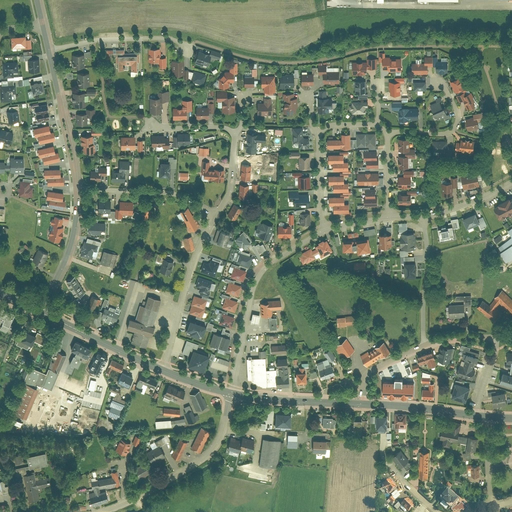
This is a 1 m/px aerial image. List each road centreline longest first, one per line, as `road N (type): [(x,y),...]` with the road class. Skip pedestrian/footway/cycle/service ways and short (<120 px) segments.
road 1 (residential): [(511,21),(366,23),(281,37),(164,10),(81,14)]
road 2 (residential): [(324,230),(258,277),(229,395)]
road 3 (residential): [(229,395),(220,436),(195,468),(101,511)]
road 4 (residential): [(162,371),(213,215)]
road 5 (residential): [(213,215),(180,195),(76,187)]
road 6 (residential): [(52,49),(167,38),(187,51)]
road 7 (primary): [(162,371),(38,311)]
road 8 (primary): [(362,404),(229,395)]
road 9 (unclassified): [(76,187),(71,241),(38,311)]
road 10 (unclassified): [(51,58),(76,187)]
road 11 (residential): [(424,217),(423,345)]
road 12 (residential): [(436,82),(456,110),(455,127),(386,133)]
